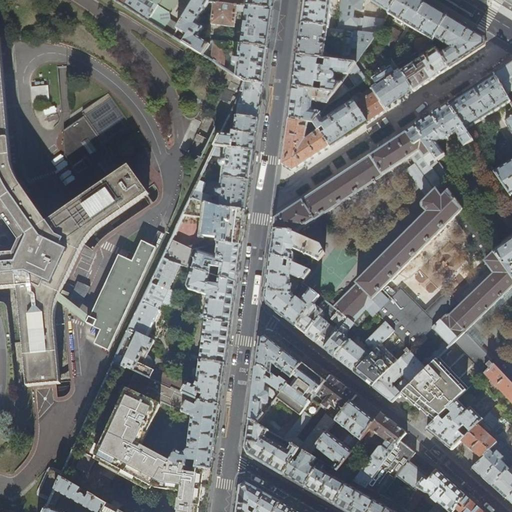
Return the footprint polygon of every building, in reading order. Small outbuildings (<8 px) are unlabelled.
[(127,0),(124,6),(149,22),(162,0),(127,0)] [(179,0),(162,0),(149,22),(173,37),(178,29),(180,26),(170,19),(169,12),(173,7),(174,8),(179,0)] [(196,0),(195,0),(180,26),(178,29),(173,37),(203,56),(210,45),(198,37),(203,28),(196,24),(210,2),(196,0)] [(247,0),(247,7),(273,10),(274,0),(247,0)] [(333,0),(304,0),(304,6),(302,25),(329,28),(333,0)] [(367,0),(389,13),(397,0),(341,0),(337,29),(376,34),(385,20),(366,14),(365,17),(354,17),(353,3),(360,6),(363,0),(367,0)] [(433,41),(435,39),(448,16),(427,3),(421,0),(397,0),(389,13),(389,15),(414,30),(413,32),(420,37),(422,34),(433,41)] [(247,7),(217,3),(214,2),(211,24),(235,27),(237,11),(246,12),(242,45),(268,49),(271,29),(273,10),(247,7)] [(451,48),(441,55),(450,69),(466,59),(485,46),(485,39),(467,28),(448,16),(435,39),(451,48)] [(329,28),(302,25),(301,28),(298,51),(297,56),(321,60),(323,60),(326,36),(333,37),(333,41),(343,43),(344,33),(353,35),(353,39),(350,38),(349,47),(352,47),(350,63),(355,64),(371,42),(376,34),(337,29),(329,28)] [(392,48),(401,34),(393,29),(384,43),(392,48)] [(382,43),(376,34),(371,42),(375,47),(382,43)] [(134,169),(132,166),(50,224),(26,189),(24,185),(20,178),(18,170),(16,164),(13,150),(2,38),(0,38),(0,288),(22,287),(32,379),(32,384),(36,384),(64,381),(58,326),(58,322),(59,318),(59,313),(62,303),(73,306),(73,308),(85,312),(95,289),(83,284),(81,288),(69,283),(84,249),(86,246),(88,243),(90,239),(93,235),(97,232),(100,229),(150,191),(134,169)] [(418,51),(424,41),(418,39),(412,49),(418,51)] [(265,66),(268,49),(242,45),(212,41),(210,45),(203,56),(244,83),(263,85),(265,66)] [(422,59),(401,72),(414,93),(432,81),(450,69),(441,55),(432,43),(417,53),(422,59)] [(402,63),(393,49),(388,53),(397,66),(402,63)] [(321,60),(297,56),(295,76),(293,88),(317,92),(317,88),(314,88),(315,83),(322,84),(321,92),(333,94),(334,94),(328,104),(326,106),(350,91),(343,83),(342,83),(341,83),(331,82),(332,81),(333,80),(333,75),(333,74),(333,73),(347,75),(348,76),(349,74),(355,87),(366,80),(356,65),(355,64),(350,63),(325,60),(324,68),(317,67),(318,62),(320,63),(321,60)] [(511,64),(507,67),(495,75),(506,96),(511,92),(511,101),(510,103),(511,106),(511,64)] [(399,103),(414,93),(401,72),(400,71),(395,74),(391,67),(372,79),(376,86),(372,89),(386,111),(399,103)] [(506,96),(495,75),(485,82),(479,86),(461,97),(449,106),(466,132),(486,119),(494,114),(510,103),(506,96)] [(260,103),(263,85),(244,83),(229,117),(258,121),(260,103)] [(33,101),(50,101),(49,86),(33,86),(33,101)] [(290,108),(289,120),(314,123),(319,115),(321,113),(311,111),(313,102),(328,104),(334,94),(333,94),(321,92),(317,92),(293,88),(290,108)] [(375,118),(386,111),(372,89),(371,88),(363,94),(360,93),(353,97),(353,101),(353,102),(367,123),(375,118)] [(348,136),(367,123),(353,102),(323,121),(319,115),(314,123),(316,127),(319,130),(330,148),(348,136)] [(466,132),(449,106),(428,119),(406,133),(415,145),(421,141),(436,162),(445,156),(436,144),(440,142),(442,142),(446,140),(447,138),(455,133),(459,139),(459,142),(465,150),(471,146),(473,148),(476,146),(466,132)] [(258,121),(229,117),(225,124),(228,125),(228,127),(230,127),(232,130),(234,130),(234,133),(232,133),(232,137),(220,135),(215,147),(233,150),(233,145),(238,146),(238,151),(254,153),(256,137),(258,121)] [(330,148),(319,130),(307,138),(306,138),(308,126),(316,127),(314,123),(289,120),(286,138),(285,147),(283,165),(293,172),(312,160),(330,148)] [(387,146),(358,165),(298,204),(275,219),(275,223),(274,230),(288,233),(293,235),(411,157),(416,164),(408,170),(428,198),(422,204),(422,205),(422,206),(422,207),(423,209),(427,213),(333,308),(348,319),(354,324),(356,326),(370,312),(374,316),(377,314),(384,320),(387,323),(394,331),(393,333),(399,340),(402,343),(408,348),(410,351),(422,339),(425,342),(433,335),(437,339),(440,335),(445,341),(421,364),(409,352),(406,354),(399,362),(372,387),(383,395),(392,403),(401,394),(454,343),(464,333),(490,361),(493,364),(500,357),(472,327),(511,287),(511,277),(493,252),(443,184),(431,167),(436,162),(421,141),(415,145),(406,133),(391,143),(387,146)] [(252,167),(254,153),(238,151),(233,150),(215,147),(211,155),(225,157),(224,160),(223,160),(221,161),(220,162),(220,163),(220,164),(220,166),(221,167),(222,168),(223,168),(222,179),(250,183),(252,167)] [(436,162),(431,167),(443,184),(451,178),(438,161),(436,162)] [(511,163),(496,174),(511,197),(511,196),(511,163)] [(152,167),(147,171),(160,190),(165,186),(152,167)] [(248,196),(250,183),(222,179),(220,190),(219,190),(218,191),(216,192),(216,193),(216,194),(216,195),(216,196),(217,197),(218,197),(219,198),(219,203),(212,201),(212,200),(197,194),(202,185),(203,185),(203,182),(199,182),(191,199),(218,208),(246,212),(248,198),(248,196)] [(242,236),(246,212),(218,208),(191,199),(184,214),(203,217),(200,236),(209,237),(208,241),(187,247),(172,238),(164,256),(170,260),(169,262),(183,266),(187,268),(190,258),(193,250),(217,243),(218,243),(241,247),(242,236)] [(290,266),(292,266),(294,254),(291,252),(294,250),(318,261),(324,254),(320,247),(293,235),(288,233),(274,230),(273,237),(272,243),(271,255),(291,264),(290,266)] [(511,238),(493,252),(511,277),(511,238)] [(117,254),(87,322),(99,329),(93,343),(107,351),(155,247),(140,240),(131,260),(117,254)] [(210,275),(219,278),(236,283),(239,263),(241,247),(218,243),(216,253),(213,253),(212,256),(198,252),(196,259),(190,258),(187,268),(193,269),(210,275)] [(266,291),(292,295),(293,285),(291,285),(291,281),(295,281),(295,279),(291,279),(292,276),(299,279),(301,279),(304,280),(310,272),(292,266),(290,266),(291,264),(271,255),(268,278),(266,291)] [(150,286),(142,302),(159,310),(162,312),(164,309),(165,308),(168,309),(169,309),(170,309),(178,292),(173,289),(183,266),(169,262),(170,260),(164,256),(153,280),(159,284),(157,289),(150,286)] [(236,283),(219,278),(219,286),(209,285),(210,275),(193,269),(187,287),(189,290),(208,297),(206,314),(196,313),(195,320),(205,321),(231,324),(234,304),(236,283)] [(296,327),(313,304),(319,296),(310,289),(302,301),(294,296),(294,295),(292,295),(266,291),(265,297),(268,305),(285,318),(296,327)] [(159,310),(142,302),(129,331),(146,338),(159,310)] [(306,334),(323,311),(313,304),(296,327),(300,330),(306,334)] [(323,311),(306,334),(311,338),(318,344),(325,349),(348,319),(333,308),(328,304),(323,311)] [(329,353),(334,357),(350,341),(344,336),(354,324),(348,319),(325,349),(329,353)] [(231,324),(205,321),(200,359),(189,357),(189,358),(195,361),(200,362),(225,365),(228,346),(231,324)] [(393,333),(394,331),(387,323),(366,344),(374,351),(393,333)] [(146,338),(129,331),(114,364),(125,369),(126,368),(136,372),(151,379),(153,377),(154,375),(155,372),(143,366),(154,342),(146,338)] [(399,340),(393,333),(374,351),(368,356),(354,372),(362,379),(372,387),(399,362),(387,351),(399,340)] [(257,355),(256,367),(262,368),(280,380),(281,378),(288,384),(293,378),(303,364),(289,353),(266,335),(259,338),(257,355)] [(354,372),(368,356),(350,341),(334,357),(343,364),(354,372)] [(454,343),(401,394),(410,401),(428,415),(436,422),(439,418),(447,411),(457,401),(484,375),(454,343)] [(489,370),(494,365),(493,364),(490,361),(485,366),(489,370)] [(225,365),(200,362),(199,370),(195,369),(193,370),(192,375),(194,376),(198,376),(197,382),(194,386),(188,383),(187,384),(158,372),(154,381),(190,397),(191,398),(200,402),(205,404),(220,406),(223,385),(224,377),(225,365)] [(269,432),(283,440),(327,383),(314,373),(303,364),(293,378),(288,384),(281,392),(269,409),(256,425),(269,432)] [(511,384),(494,365),(489,370),(485,374),(511,403),(511,384)] [(249,420),(256,425),(269,409),(265,407),(265,405),(266,405),(268,404),(269,396),(273,398),(275,395),(274,392),(267,387),(268,385),(281,392),(288,384),(281,378),(280,380),(262,368),(256,367),(252,393),(249,420)] [(205,511),(206,508),(210,484),(211,470),(195,468),(187,467),(178,466),(169,461),(139,445),(161,404),(182,413),(190,397),(154,381),(151,379),(136,372),(127,390),(115,415),(107,433),(95,460),(151,489),(152,487),(155,488),(181,492),(180,500),(179,500),(177,511),(178,511),(205,511)] [(332,376),(327,383),(283,440),(292,444),(299,449),(309,455),(315,448),(328,431),(336,422),(326,415),(304,443),(296,438),(320,408),(319,406),(316,404),(320,398),(325,402),(323,405),(329,410),(332,407),(342,414),(351,402),(357,395),(342,384),(332,376)] [(176,450),(169,461),(178,466),(187,467),(188,462),(194,462),(196,464),(195,468),(211,470),(216,435),(220,406),(205,404),(200,402),(198,407),(189,403),(191,398),(190,397),(182,413),(189,416),(191,415),(191,416),(191,417),(191,418),(192,418),(187,452),(185,452),(185,454),(181,453),(176,450)] [(465,410),(457,401),(447,411),(451,415),(443,423),(439,418),(436,422),(427,430),(433,435),(446,445),(452,450),(461,441),(482,420),(469,407),(465,410)] [(361,440),(375,421),(361,410),(351,402),(342,414),(336,421),(352,433),(349,437),(347,434),(340,441),(328,431),(315,448),(327,457),(323,462),(338,471),(361,440)] [(496,409),(492,413),(500,420),(503,417),(503,416),(496,409)] [(511,504),(511,426),(503,417),(500,420),(492,413),(491,412),(482,420),(461,441),(466,445),(476,455),(481,459),(502,440),(506,445),(511,450),(511,494),(507,500),(511,504)] [(355,480),(366,487),(400,441),(406,433),(394,424),(381,414),(375,421),(361,440),(366,444),(375,433),(386,442),(383,447),(382,446),(381,446),(380,447),(355,480)] [(292,444),(288,451),(265,438),(269,432),(256,425),(249,420),(247,434),(246,441),(245,448),(248,455),(265,465),(284,476),(293,461),(297,454),(299,449),(292,444)] [(498,451),(506,445),(502,440),(481,459),(472,468),(481,476),(492,486),(510,469),(502,461),(505,458),(498,451)] [(396,478),(415,492),(424,481),(428,483),(431,480),(418,470),(409,463),(416,453),(408,447),(400,441),(366,487),(373,491),(380,495),(382,496),(396,478)] [(293,481),(305,488),(317,467),(313,465),(317,459),(309,455),(299,449),(297,454),(302,456),(299,462),(296,460),(295,462),(293,461),(284,476),(293,481)] [(88,474),(95,460),(83,452),(76,468),(88,474)] [(319,496),(335,505),(347,485),(323,471),(325,468),(319,464),(317,467),(305,488),(319,496)] [(500,493),(507,500),(511,494),(511,467),(510,469),(492,486),(500,493)] [(454,511),(465,495),(450,482),(438,470),(431,480),(428,483),(424,481),(415,492),(402,509),(403,509),(408,511),(410,511),(424,494),(428,494),(432,498),(431,500),(437,505),(435,506),(439,509),(441,506),(447,511),(454,511)] [(86,497),(81,494),(79,496),(78,495),(81,490),(60,478),(51,499),(44,511),(104,511),(108,505),(90,495),(86,500),(85,499),(86,497)] [(275,511),(281,503),(265,494),(246,483),(240,486),(236,509),(236,511),(275,511)] [(346,511),(370,511),(376,501),(380,495),(373,491),(369,497),(347,485),(335,505),(346,511)] [(483,511),(479,508),(465,495),(454,511),(483,511)] [(400,511),(403,509),(402,509),(386,499),(384,502),(400,511)] [(394,511),(376,501),(370,511),(394,511)] [(296,511),(291,509),(281,503),(275,511),(296,511)]
